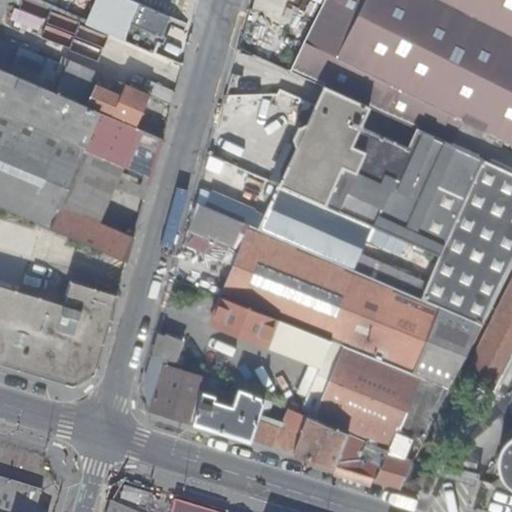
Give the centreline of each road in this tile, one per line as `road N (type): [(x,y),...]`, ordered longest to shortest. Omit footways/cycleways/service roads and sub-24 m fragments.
road 1 (unclassified): [(230,0),(106,434)]
road 2 (secondary): [(106,434),(374,511)]
road 3 (unknown): [(450,511),(511,401)]
